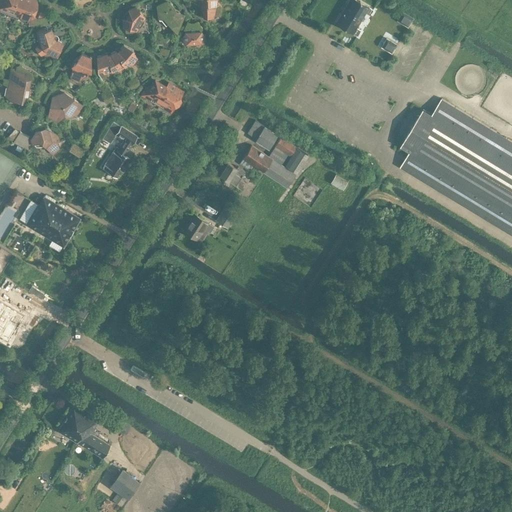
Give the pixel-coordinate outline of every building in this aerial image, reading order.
[(0,0),(0,2),(0,3),(0,8),(18,15),(24,7),(25,0),(0,0)] [(36,8),(38,7),(37,0),(25,0),(24,7),(18,15),(30,20),(35,15),(34,13),(36,8)] [(188,0),(189,0),(200,4),(203,13),(201,13),(201,16),(214,16),(214,15),(219,15),(222,5),(218,0),(188,0)] [(357,0),(349,0),(336,22),(344,27),(344,28),(345,29),(345,28),(358,35),(361,30),(357,28),(366,12),(370,15),(373,10),(361,2),(361,1),(360,1),(360,2),(357,0)] [(165,2),(158,5),(159,16),(159,20),(161,19),(166,25),(170,22),(176,29),(177,29),(182,18),(176,15),(177,13),(170,4),(165,2)] [(144,21),(143,19),(144,16),(136,6),(129,9),(130,12),(126,18),(123,19),(124,26),(125,27),(126,32),(132,33),(133,29),(136,29),(138,27),(141,27),(144,21)] [(413,18),(403,12),(398,20),(408,26),(413,18)] [(204,42),(206,38),(201,31),(203,28),(197,21),(195,23),(195,24),(191,25),(191,23),(188,22),(184,30),(186,32),(183,38),(186,43),(191,43),(193,44),(195,44),(197,42),(204,42)] [(52,29),(48,30),(45,31),(45,29),(37,32),(39,43),(36,48),(41,54),(47,52),(57,57),(61,50),(60,49),(63,43),(57,39),(55,40),(53,37),(54,35),(52,29)] [(397,44),(387,38),(382,46),(392,53),(397,44)] [(129,62),(132,64),(137,58),(133,51),(134,49),(124,44),(117,51),(124,57),(122,60),(125,65),(129,62)] [(161,47),(159,53),(168,56),(170,49),(161,47)] [(117,68),(119,70),(125,65),(122,60),(124,57),(117,51),(116,50),(109,54),(108,55),(113,62),(110,64),(113,70),(117,68)] [(91,72),(91,57),(82,53),(76,61),(74,60),(70,64),(73,67),(72,78),(78,82),(86,74),(88,73),(88,72),(91,72)] [(109,54),(107,53),(97,56),(98,73),(102,79),(103,79),(102,78),(107,75),(106,72),(113,70),(110,64),(113,62),(108,55),(109,54)] [(30,82),(35,81),(32,72),(29,72),(27,70),(27,69),(20,65),(17,66),(16,69),(11,68),(9,79),(29,89),(29,88),(30,82)] [(31,90),(29,88),(29,89),(9,79),(4,78),(3,83),(7,85),(5,95),(11,100),(23,102),(26,95),(29,95),(31,90)] [(140,83),(137,78),(132,79),(136,87),(140,83)] [(132,79),(128,83),(131,88),(136,87),(132,79)] [(150,89),(146,86),(142,94),(151,100),(153,97),(156,99),(155,101),(160,104),(161,103),(161,102),(170,88),(167,86),(159,82),(156,85),(153,84),(150,89)] [(177,87),(169,82),(167,86),(170,88),(161,102),(161,103),(166,105),(167,109),(171,112),(175,106),(178,105),(181,100),(180,97),(183,91),(177,87)] [(84,105),(64,92),(52,97),(51,103),(52,105),(51,108),(50,110),(48,117),(57,122),(65,116),(67,117),(73,115),(75,113),(78,113),(84,105)] [(115,98),(112,92),(107,94),(111,102),(115,98)] [(107,94),(103,97),(106,103),(111,102),(107,94)] [(511,140),(442,98),(432,114),(424,108),(401,145),(410,151),(401,166),(511,233),(511,140)] [(137,105),(132,101),(128,109),(133,112),(137,105)] [(264,125),(255,119),(247,132),(256,138),(255,140),(269,149),(278,134),(264,125)] [(120,177),(132,158),(126,154),(137,135),(113,121),(102,139),(110,144),(116,134),(124,139),(119,147),(116,146),(113,151),(103,166),(110,171),(120,177)] [(41,141),(53,154),(60,149),(57,141),(60,140),(58,134),(49,129),(40,131),(36,130),(32,136),(25,134),(21,145),(29,148),(32,143),(41,141)] [(25,134),(20,131),(14,141),(21,145),(25,134)] [(252,144),(239,163),(249,170),(253,165),(287,188),(296,174),(282,164),(288,154),(291,156),(285,165),(297,173),(309,154),(297,146),(281,136),(269,156),(252,144)] [(84,148),(74,142),(69,149),(80,155),(84,148)] [(228,161),(219,175),(236,186),(236,185),(242,190),(250,178),(243,174),(245,171),(238,165),(237,167),(228,161)] [(349,180),(336,172),(330,183),(342,190),(349,180)] [(91,182),(83,178),(79,186),(87,190),(91,182)] [(65,246),(82,217),(45,195),(39,204),(31,199),(20,218),(27,222),(26,223),(65,246)] [(226,204),(215,221),(227,228),(238,212),(226,204)] [(198,238),(201,241),(208,231),(210,233),(214,227),(194,213),(183,231),(197,240),(198,238)] [(0,297),(0,332),(9,338),(25,312),(0,297)] [(103,459),(111,444),(92,433),(100,420),(73,404),(57,430),(103,459)] [(125,435),(129,429),(112,418),(109,424),(125,435)] [(112,500),(122,506),(140,481),(123,469),(113,484),(120,488),(112,500)]
